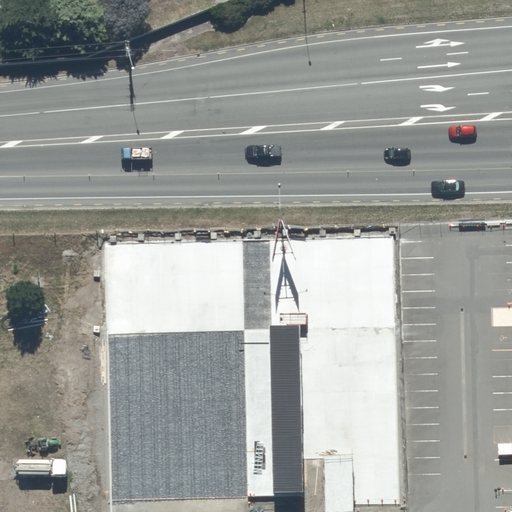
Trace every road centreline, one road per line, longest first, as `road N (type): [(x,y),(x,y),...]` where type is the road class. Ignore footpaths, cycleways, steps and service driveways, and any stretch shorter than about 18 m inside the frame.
road 1 (trunk): [(0,116),(511,69)]
road 2 (trunk): [(511,139),(0,163)]
road 3 (trunk): [(511,175),(0,190)]
